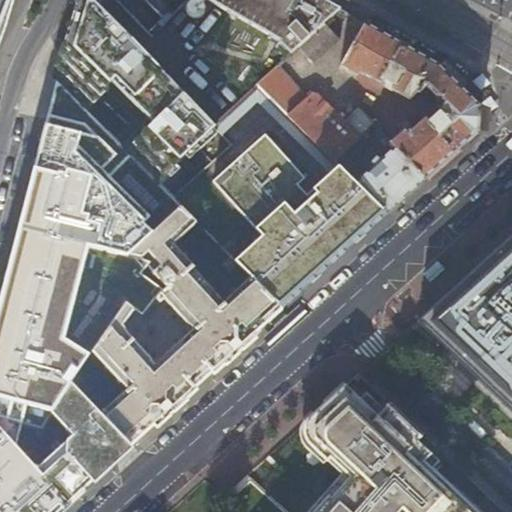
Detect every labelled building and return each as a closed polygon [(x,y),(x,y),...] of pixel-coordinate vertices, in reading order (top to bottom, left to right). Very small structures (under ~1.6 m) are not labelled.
[(0,0),(0,99),(28,0),(0,0)] [(148,0),(147,1),(167,20),(186,0),(148,0)] [(341,11),(321,0),(207,0),(281,42),(280,44),(292,56),(298,50),(324,27),(341,11)] [(374,31),(364,25),(339,69),(355,78),(358,72),(380,84),(379,85),(391,92),(392,91),(409,100),(419,90),(421,93),(426,88),(442,104),(438,112),(434,109),(424,119),(425,120),(414,129),(404,120),(397,126),(403,133),(391,145),(395,149),(425,180),(463,146),(477,133),(479,108),(460,89),(436,67),(374,31)] [(338,42),(324,27),(298,50),(312,65),(316,64),(338,42)] [(467,83),(437,66),(436,67),(460,89),(467,83)] [(257,87),(321,150),(333,161),(367,129),(371,124),(357,110),(343,124),(312,94),(306,100),(277,69),(257,87)] [(102,130),(107,135),(138,166),(195,108),(159,73),(102,130)] [(44,128),(34,168),(77,179),(77,177),(87,138),(64,132),(69,113),(49,109),(44,128)] [(367,129),(333,161),(341,169),(374,137),(367,129)] [(390,144),(385,139),(379,144),(384,149),(390,144)] [(395,149),(357,184),(369,196),(388,214),(402,201),(425,180),(395,149)] [(257,172),(199,229),(238,267),(310,198),(337,226),(353,212),(369,196),(357,184),(341,169),(333,161),(321,150),(277,191),(257,172)] [(19,227),(103,249),(106,238),(70,228),(64,227),(75,183),(80,184),(82,179),(77,177),(77,179),(34,168),(28,192),(19,227)] [(145,240),(171,216),(156,200),(130,223),(145,240)] [(106,419),(132,446),(206,380),(282,310),(264,293),(249,278),(223,303),(192,270),(194,269),(173,246),(195,225),(179,209),(171,216),(145,240),(128,255),(128,256),(131,257),(140,259),(141,257),(146,252),(159,265),(151,273),(164,288),(159,295),(188,327),(189,327),(193,331),(154,367),(151,363),(152,362),(127,334),(124,326),(135,310),(125,303),(114,321),(109,328),(92,354),(126,392),(102,414),(106,419)] [(11,256),(6,275),(53,286),(57,270),(108,282),(117,252),(103,249),(19,227),(11,256)] [(511,413),(511,236),(416,323),(511,413)] [(140,259),(131,257),(134,270),(142,275),(143,273),(145,268),(152,261),(141,257),(140,259)] [(143,273),(142,275),(124,302),(125,303),(135,310),(142,316),(159,295),(164,288),(143,273)] [(74,376),(71,383),(78,374),(92,354),(109,328),(102,324),(84,312),(63,343),(71,348),(63,360),(72,368),(69,372),(74,376)] [(109,328),(114,321),(107,317),(102,324),(109,328)] [(0,417),(11,420),(42,428),(71,383),(74,376),(69,372),(0,354),(0,417)] [(93,389),(78,374),(71,383),(85,397),(93,389)] [(43,430),(66,455),(106,419),(102,414),(85,397),(71,383),(42,428),(43,430)] [(473,511),(422,463),(430,455),(410,437),(416,430),(389,404),(383,411),(365,394),(359,401),(345,387),(308,421),(306,424),(305,426),(304,429),(304,431),(304,434),(304,436),(305,439),(306,441),(307,443),(309,445),(312,448),(319,454),(326,462),(329,458),(351,479),(330,502),(328,499),(316,511),(282,511),(251,481),(227,504),(235,511),(473,511)] [(66,455),(92,483),(132,446),(106,419),(66,455)]
